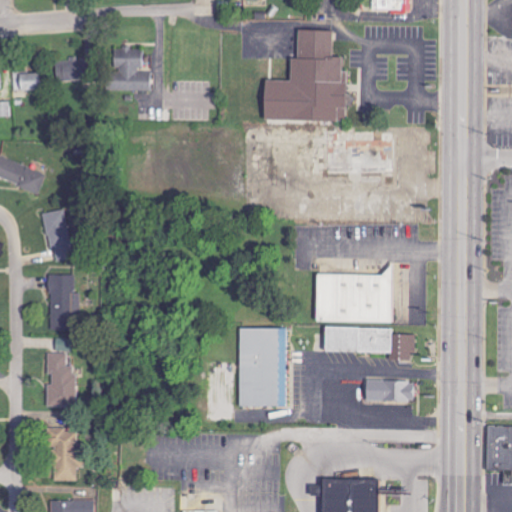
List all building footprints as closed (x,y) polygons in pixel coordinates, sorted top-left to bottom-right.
[(377,0),(377,12),(412,12),(411,0),(377,0)] [(262,121),(345,123),(346,104),(348,104),(349,72),(342,72),(342,58),(333,57),(333,32),(298,31),(297,60),(290,60),(290,82),(263,81),(262,121)] [(108,91),(152,91),(152,71),(144,71),(144,49),(114,49),(114,71),(109,71),(108,91)] [(57,81),(88,80),(87,60),(56,61),(57,81)] [(40,90),(40,73),(14,74),(15,91),(40,90)] [(11,101),(0,101),(0,117),(12,117),(11,101)] [(0,178),(38,195),(46,175),(0,155),(0,178)] [(55,263),(75,258),(64,210),(44,214),(55,263)] [(383,276),(316,275),(315,322),(393,323),(394,268),(383,268),(383,276)] [(51,331),(83,332),(84,294),(77,294),(77,277),(52,276),(51,331)] [(287,329),(240,329),(240,406),(287,406),(287,329)] [(324,353),(391,353),(391,361),(415,361),(415,336),(393,335),(393,329),(324,329),(324,353)] [(68,339),(57,339),(57,352),(67,352),(68,339)] [(68,354),(50,354),(50,386),(48,386),(48,407),(76,407),(76,367),(68,367),(68,354)] [(416,401),(416,380),(365,381),(366,402),(416,401)] [(487,468),(511,468),(511,425),(488,425),(487,468)] [(78,481),(78,467),(84,467),(84,453),(78,453),(78,429),(52,428),(51,480),(78,481)] [(376,511),(377,479),(322,479),(321,511),(376,511)] [(96,511),(96,500),(53,501),(53,511),(96,511)]
